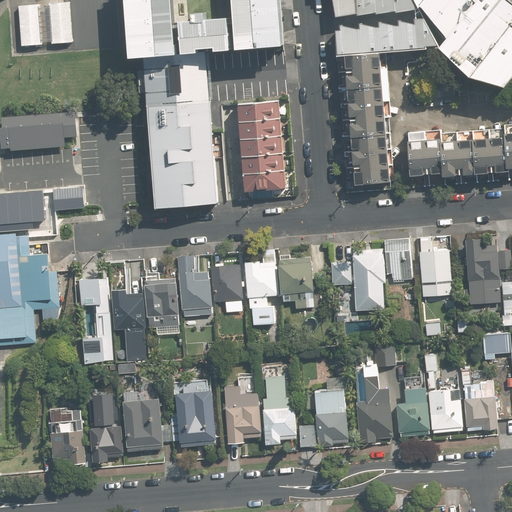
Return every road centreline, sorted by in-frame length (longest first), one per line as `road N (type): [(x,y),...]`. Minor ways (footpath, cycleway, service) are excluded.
road 1 (tertiary): [(482,475),(386,480),(335,493),(252,488)]
road 2 (tertiary): [(252,488),(366,466),(481,463)]
road 3 (residential): [(320,217),(91,238)]
road 4 (residential): [(305,0),(320,217)]
road 5 (residential): [(511,203),(320,217)]
road 6 (tertiary): [(65,504),(252,488)]
